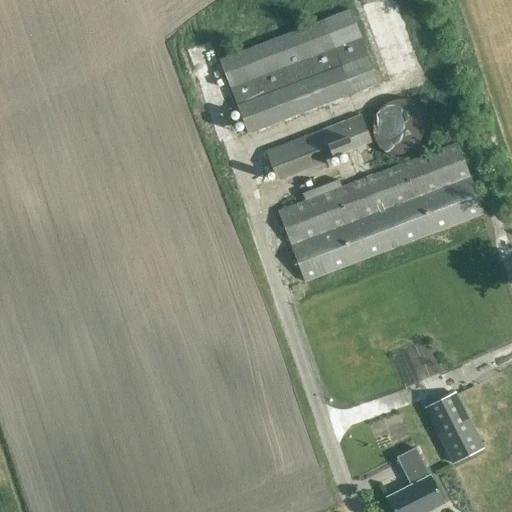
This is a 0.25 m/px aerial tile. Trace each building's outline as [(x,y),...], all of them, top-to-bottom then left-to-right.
[(246,136),(376,84),(347,12),(217,64),(246,136)] [(390,157),(392,158),(397,159),(402,160),(406,159),(411,158),(415,156),(419,154),(423,150),(426,147),(429,143),(430,138),(431,134),(432,129),(431,124),(430,120),(428,115),(426,111),(423,107),(419,104),(415,102),(410,100),(406,99),(401,99),(396,99),(392,100),(387,102),(383,105),(380,108),(377,111),(374,115),(372,120),(371,124),(371,129),(371,134),(372,138),(374,142),(376,146),(379,150),(382,153),(386,155),(390,157)] [(278,181),(370,144),(359,117),(267,154),(278,181)] [(341,188),(304,202),(280,212),(307,281),(484,212),(457,143),(396,167),(373,175),(341,188)] [(392,158),(390,157),(369,164),(373,175),(396,167),(392,158)] [(304,202),(341,188),(339,181),(302,195),(304,202)] [(390,328),(396,342),(407,337),(401,323),(390,328)] [(341,397),(352,392),(343,370),(332,375),(341,397)] [(457,395),(425,411),(424,411),(452,468),(485,451),(457,395)] [(393,511),(428,511),(443,504),(430,477),(415,449),(397,458),(411,487),(387,499),(393,511)]
